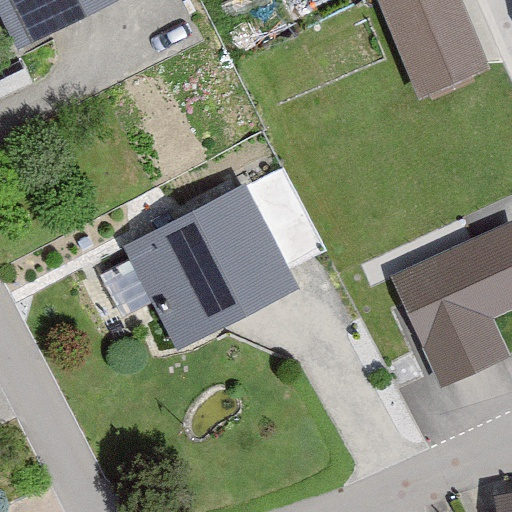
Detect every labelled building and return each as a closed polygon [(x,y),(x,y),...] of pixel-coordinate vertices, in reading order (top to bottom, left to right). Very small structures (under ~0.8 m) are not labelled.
[(0,0),(0,6),(15,43),(118,0),(0,0)] [(463,0),(378,0),(414,95),(489,67),(463,0)] [(284,165),(126,248),(173,337),(331,254),(284,165)] [(511,228),(389,281),(435,387),(511,353),(511,346),(498,315),(511,308),(511,228)] [(511,511),(511,479),(489,481),(491,511),(511,511)]
